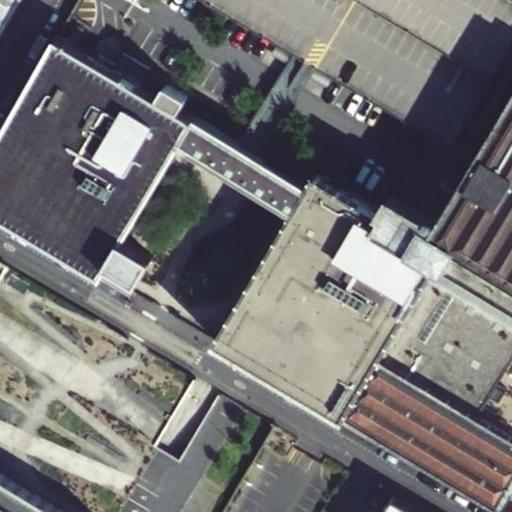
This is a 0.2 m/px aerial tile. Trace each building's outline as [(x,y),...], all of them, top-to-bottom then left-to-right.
[(0,0),(0,40),(23,0),(0,0)] [(511,0),(208,0),(452,149),(511,50),(511,0)] [(141,280),(155,255),(127,238),(188,136),(197,118),(184,110),(192,97),(170,84),(163,97),(144,86),(154,69),(127,53),(121,64),(103,53),(99,59),(60,37),(0,140),(0,212),(105,274),(112,263),(141,280)] [(318,67),(296,54),(242,145),(264,158),(318,67)] [(511,511),(511,435),(477,415),(511,359),(511,110),(436,229),(388,198),(380,211),(317,173),(310,186),(299,203),(217,341),(505,511),(511,511)] [(197,118),(188,136),(245,171),(299,203),(310,186),(264,158),(242,145),(197,118)] [(0,283),(11,266),(0,259),(0,511),(64,511),(43,499),(35,511),(10,511),(0,505),(0,283)] [(0,472),(0,505),(10,511),(35,511),(43,499),(0,472)] [(420,511),(394,496),(383,511),(420,511)]
